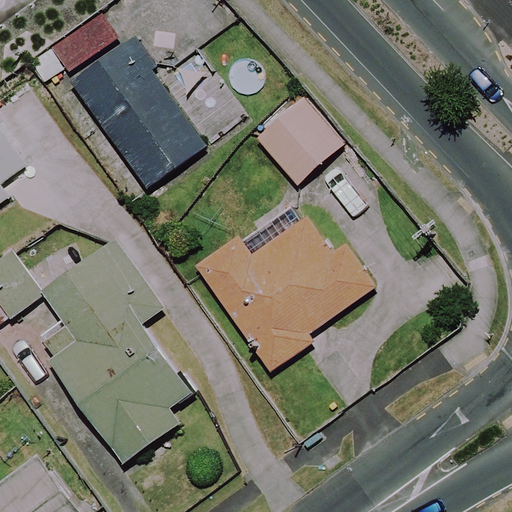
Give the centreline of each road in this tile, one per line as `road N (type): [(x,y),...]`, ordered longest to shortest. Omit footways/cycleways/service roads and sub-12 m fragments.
road 1 (secondary): [(511,206),(330,0)]
road 2 (tertiary): [(372,511),(511,422)]
road 3 (secondary): [(405,0),(511,111)]
